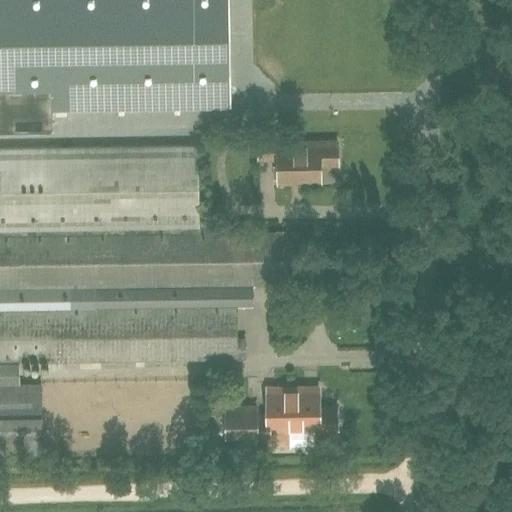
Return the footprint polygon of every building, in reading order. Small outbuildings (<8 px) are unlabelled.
[(0,0),(0,130),(52,130),(51,109),(229,107),(227,0),(0,0)] [(278,158),(278,181),(320,181),(320,164),(337,164),(337,142),(279,142),(278,131),(259,131),(259,140),(259,158),(278,158)] [(253,305),(252,283),(295,282),(294,231),(197,232),(196,144),(0,147),(0,361),(243,357),(243,337),(235,337),(235,306),(253,305)] [(40,383),(0,383),(0,447),(41,447),(40,383)] [(267,435),(267,428),(336,426),(336,407),(318,407),(318,388),(267,388),(267,415),(255,415),(255,406),(226,406),(226,436),(267,435)]
